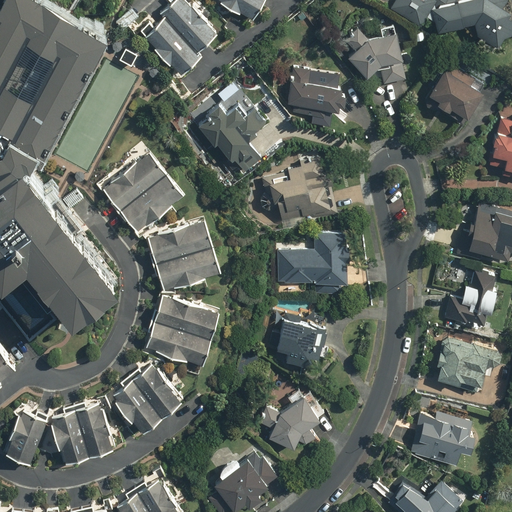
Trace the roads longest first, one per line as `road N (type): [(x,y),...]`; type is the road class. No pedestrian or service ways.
road 1 (residential): [(85,201),(131,259),(133,287),(117,341),(86,372),(59,381),(29,371),(0,399)]
road 2 (residential): [(395,271),(391,356),(378,403),(358,443),(301,511)]
road 3 (residential): [(203,405),(96,473),(52,479),(0,461)]
road 4 (residential): [(395,271),(385,165),(405,159),(415,168),(419,227)]
road 5 (residential): [(293,0),(188,84)]
